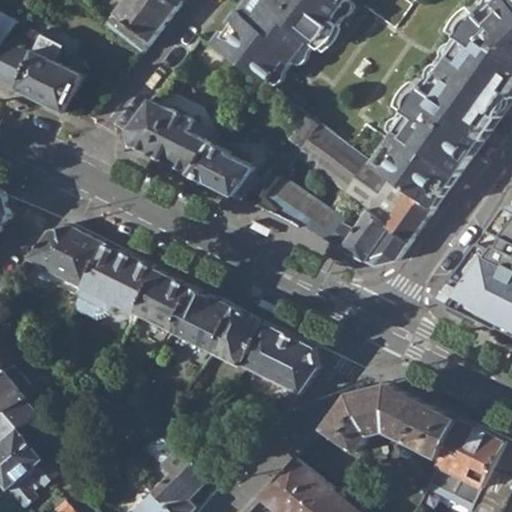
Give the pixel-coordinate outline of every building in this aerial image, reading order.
[(126,0),(109,23),(145,51),(180,5),(173,0),(126,0)] [(255,73),(256,71),(272,51),(277,55),(281,50),(296,30),(302,35),(308,39),(326,15),(320,11),(328,0),(227,0),(201,33),(228,53),(254,73),(255,73)] [(340,0),(328,0),(320,11),(326,15),(333,6),(336,6),(339,3),(340,0)] [(411,189),(437,207),(475,154),(480,146),(492,129),(510,105),(511,101),(511,0),(501,0),(488,14),(483,8),(471,16),(465,23),(462,28),(461,31),(466,34),(472,38),(463,50),(457,59),(450,70),(434,90),(429,86),(424,82),(419,86),(415,88),(411,92),(409,97),(407,101),(406,103),(406,107),(411,111),(396,132),(393,135),(399,140),(383,161),(380,165),(392,175),(411,189)] [(491,0),(491,1),(483,8),(488,14),(501,0),(491,0)] [(0,28),(14,35),(23,23),(0,11),(0,28)] [(331,18),(326,15),(308,39),(312,42),(316,40),(321,36),(324,32),(326,27),(331,18)] [(0,52),(9,40),(14,35),(0,28),(0,52)] [(296,42),(302,35),(296,30),(281,50),(286,56),(288,54),(292,52),(295,48),(297,45),(296,42)] [(214,70),(228,53),(201,33),(188,51),(214,70)] [(0,78),(67,112),(86,74),(60,60),(66,45),(45,34),(35,53),(9,40),(0,52),(0,78)] [(451,55),(457,59),(463,50),(472,38),(466,34),(460,43),(457,46),(454,48),(452,51),(451,55)] [(271,63),(277,55),(272,51),(256,71),(262,77),(266,74),(268,71),(270,68),(271,63)] [(434,79),(429,86),(434,90),(450,70),(444,65),(439,68),(436,72),(434,75),(434,79)] [(131,144),(191,173),(215,142),(191,131),(196,118),(172,106),(170,108),(151,98),(128,129),(131,144)] [(391,129),(396,132),(411,111),(406,107),(400,117),(396,117),(392,121),(391,125),(391,129)] [(290,138),(302,147),(320,123),(308,114),(290,138)] [(296,156),(345,192),(370,158),(322,122),(320,123),(302,147),(296,156)] [(377,156),(383,161),(399,140),(393,135),(388,143),(383,146),(380,149),(378,154),(377,156)] [(191,173),(235,196),(254,173),(257,167),(231,154),(232,151),(215,142),(191,173)] [(260,178),(254,173),(235,196),(243,199),(260,178)] [(368,208),(388,223),(411,189),(392,175),(368,208)] [(301,227),(343,248),(358,228),(281,176),(264,196),(301,227)] [(437,207),(411,189),(388,223),(413,240),(437,207)] [(9,195),(0,190),(0,229),(12,215),(9,195)] [(366,216),(358,228),(343,248),(376,265),(401,259),(413,240),(388,223),(368,208),(365,206),(360,211),(366,216)] [(453,302),(511,330),(511,208),(453,291),(453,302)] [(34,264),(84,287),(107,243),(71,226),(48,232),(22,266),(28,272),(34,264)] [(107,243),(84,287),(118,305),(139,315),(140,313),(161,270),(120,249),(119,250),(107,245),(108,243),(107,243)] [(140,313),(175,330),(197,287),(161,270),(140,313)] [(74,307),(93,317),(94,314),(110,312),(111,310),(115,312),(118,305),(84,287),(74,307)] [(175,330),(217,350),(239,308),(197,287),(175,330)] [(217,350),(247,365),(269,323),(239,308),(217,350)] [(259,389),(278,398),(284,384),(304,392),(323,367),(317,347),(269,323),(247,365),(265,374),(259,389)] [(0,416),(4,413),(3,411),(27,397),(29,400),(30,398),(8,370),(0,376),(0,416)] [(390,430),(444,457),(463,420),(390,384),(352,393),(328,427),(362,451),(373,435),(390,430)] [(4,413),(0,416),(0,440),(2,443),(0,445),(0,476),(0,477),(26,506),(39,494),(34,487),(56,468),(23,429),(41,414),(29,400),(27,397),(3,411),(4,413)] [(121,428),(128,435),(139,421),(130,416),(121,428)] [(440,464),(485,486),(507,441),(463,420),(444,457),(440,464)] [(156,492),(175,511),(192,511),(197,508),(189,500),(212,476),(178,447),(164,437),(151,451),(174,472),(156,492)] [(501,511),(511,491),(511,443),(507,441),(485,486),(472,511),(501,511)] [(262,497),(280,511),(362,511),(336,490),(338,488),(300,457),(262,497)] [(135,511),(175,511),(156,492),(135,511)] [(40,511),(73,511),(77,509),(66,496),(56,496),(40,511)]
